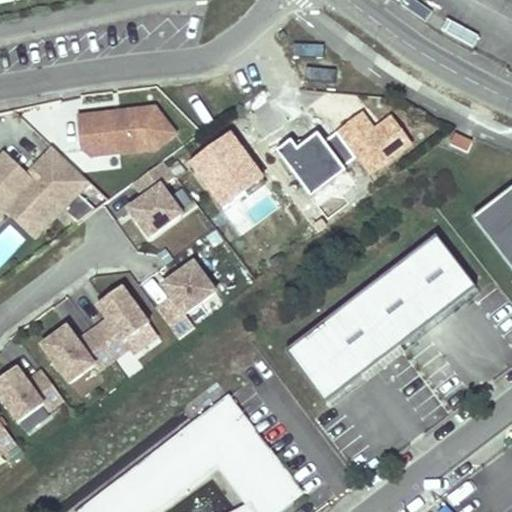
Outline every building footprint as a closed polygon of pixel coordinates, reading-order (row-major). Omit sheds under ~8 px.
[(81,149),(89,156),(152,151),(175,133),(155,108),(77,116),(81,149)] [(369,173),(410,142),(390,117),(374,130),(361,114),(337,133),(369,173)] [(258,183),(237,153),(241,150),(229,135),(190,164),(224,208),(258,183)] [(467,153),(472,143),(455,135),(450,145),(467,153)] [(26,175),(34,183),(63,209),(78,223),(103,204),(108,201),(53,147),(26,175)] [(321,157),(295,175),(313,199),(348,172),(331,148),(320,155),(321,157)] [(258,183),(263,179),(241,150),(237,153),(258,183)] [(0,218),(34,183),(26,175),(3,154),(0,157),(0,218)] [(133,215),(149,237),(181,214),(161,186),(174,177),(162,161),(134,182),(145,197),(135,205),(139,211),(133,215)] [(511,189),(472,220),(511,272),(511,189)] [(0,232),(0,265),(25,240),(8,224),(0,232)] [(437,237),(285,353),(325,404),(476,289),(437,237)] [(176,334),(180,339),(195,327),(186,314),(216,292),(195,263),(170,281),(174,287),(168,292),(172,298),(158,309),(176,334)] [(93,330),(114,359),(129,348),(130,348),(126,342),(150,324),(122,287),(104,300),(109,308),(103,312),(108,319),(93,330)] [(126,342),(130,348),(129,348),(133,354),(158,336),(150,324),(126,342)] [(43,345),(70,382),(94,365),(98,371),(114,359),(93,330),(78,341),(73,334),(67,339),(61,331),(43,345)] [(0,379),(0,394),(20,422),(44,404),(48,410),(64,399),(42,370),(27,381),(22,374),(16,378),(11,372),(0,379)] [(229,398),(80,511),(148,511),(218,458),(260,511),(280,511),(303,494),(229,398)] [(0,453),(1,454),(16,443),(0,421),(0,453)]
